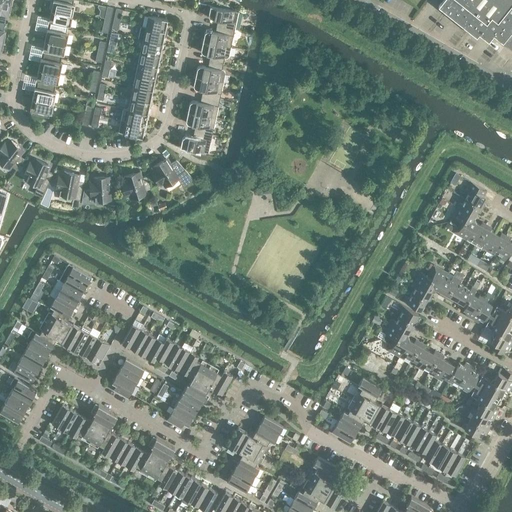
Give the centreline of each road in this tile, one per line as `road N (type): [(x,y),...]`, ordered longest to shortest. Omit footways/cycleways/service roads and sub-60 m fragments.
road 1 (residential): [(382,469),(308,430),(304,410),(250,381),(204,450),(91,387)]
road 2 (residential): [(33,0),(14,89),(22,121),(83,155),(137,152),(161,135)]
road 3 (residential): [(161,135),(190,19),(125,0)]
road 4 (unclassified): [(354,0),(511,80)]
road 5 (residential): [(91,387),(132,313),(93,292),(77,319)]
road 6 (residential): [(18,443),(61,369),(91,387)]
